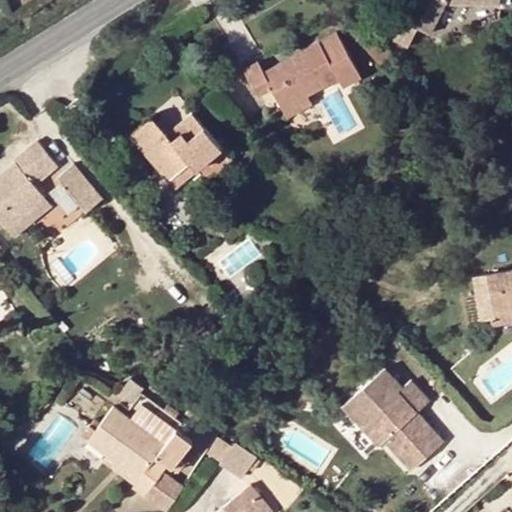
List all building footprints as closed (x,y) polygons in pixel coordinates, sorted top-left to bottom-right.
[(414,0),(405,18),(431,31),(446,1),(486,0),(414,0)] [(339,77),(343,86),(362,76),(337,31),(264,71),(258,61),(244,69),(258,95),(273,89),(283,108),(307,95),(339,77)] [(307,95),(283,108),(288,116),(312,104),(307,95)] [(171,137),(196,116),(191,111),(166,132),(171,137)] [(168,178),(169,176),(189,160),(196,167),(221,145),(196,116),(171,137),(166,132),(153,116),(130,134),(168,178)] [(416,144),(425,158),(431,153),(422,139),(416,144)] [(37,140),(14,159),(17,164),(0,178),(0,217),(8,227),(45,197),(34,184),(25,173),(36,163),(45,174),(58,164),(37,140)] [(221,145),(196,167),(207,180),(232,158),(221,145)] [(189,160),(169,176),(176,184),(196,167),(189,160)] [(25,173),(34,184),(45,174),(36,163),(25,173)] [(74,163),(58,177),(87,211),(103,197),(74,163)] [(45,197),(8,227),(12,232),(24,222),(25,224),(51,203),(45,197)] [(262,264),(267,270),(274,264),(270,258),(262,264)] [(511,268),(475,275),(482,320),(493,318),(497,318),(495,307),(511,304),(511,268)] [(493,318),(494,324),(511,320),(511,304),(495,307),(497,318),(493,318)] [(194,329),(209,346),(222,334),(208,317),(194,329)] [(388,372),(346,409),(383,449),(387,445),(415,474),(447,446),(419,416),(402,396),(406,392),(388,372)] [(413,385),(406,392),(402,396),(419,416),(431,405),(413,385)] [(143,391),(127,414),(168,443),(178,428),(183,420),(143,391)] [(90,440),(108,454),(139,478),(134,484),(147,495),(169,465),(174,468),(194,440),(178,428),(168,443),(127,414),(115,406),(102,424),(95,419),(91,424),(97,430),(90,440)] [(220,462),(243,477),(255,456),(233,442),(220,462)] [(139,478),(108,454),(103,461),(134,484),(139,478)] [(217,511),(272,511),(266,503),(267,501),(247,478),(231,491),(236,496),(217,511)]
